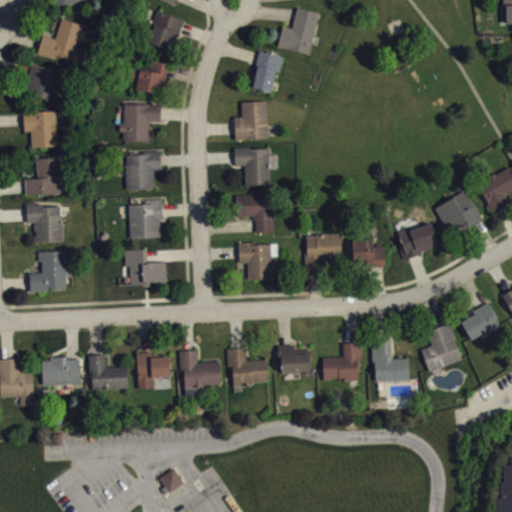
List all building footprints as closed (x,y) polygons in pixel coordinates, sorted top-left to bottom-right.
[(54,0),(76,0),(59,9),(54,0)] [(181,0),(149,0),(178,11),(181,0)] [(502,0),(511,0),(511,21),(505,22),(505,16),(501,16),(500,6),(503,5),(502,0)] [(296,6),(295,13),(291,27),(282,24),(277,44),(308,52),(318,12),(296,6)] [(184,18),(156,9),(153,21),(156,22),(152,33),(150,32),(147,42),(168,48),(174,33),(179,34),(182,25),(184,18)] [(61,17),(54,38),(42,34),(39,44),(36,53),(54,58),(55,55),(78,62),(82,49),(76,47),(83,24),(61,17)] [(258,49),(256,56),(251,77),(254,78),(252,86),(271,90),(276,70),(279,71),(283,55),(258,49)] [(147,69),(149,59),(168,63),(166,71),(164,81),(158,80),(155,92),(130,87),(132,81),(123,79),(126,66),(135,68),(135,66),(147,69)] [(32,63),(30,71),(24,93),(59,101),(67,71),(32,63)] [(234,116),(234,126),(235,139),(268,137),(266,99),(240,100),(241,115),(234,116)] [(122,138),(122,131),(119,130),(119,121),(122,121),(123,102),(161,103),(160,112),(160,120),(149,119),(148,139),(122,138)] [(23,110),(23,118),(23,129),(30,129),(30,146),(56,145),(56,134),(57,134),(57,119),(55,120),(55,109),(23,110)] [(234,147),(234,155),(234,164),(243,164),(244,185),(270,184),(270,168),(278,167),(277,153),(269,154),(268,147),(250,148),(250,146),(234,147)] [(124,162),(125,188),(154,187),(153,168),(160,168),(159,158),(159,150),(128,151),(128,153),(126,153),(126,162),(124,162)] [(58,156),(36,157),(37,177),(24,177),(24,185),(25,193),(60,191),(58,156)] [(492,212),(475,182),(493,171),(494,173),(507,166),(511,173),(511,188),(506,192),(511,201),(501,207),(492,212)] [(434,207),(450,234),(469,223),(471,225),(476,222),(482,218),(473,203),(472,204),(463,188),(450,195),(451,196),(434,207)] [(235,194),(269,192),(270,211),(273,211),(274,230),(256,231),(255,224),(255,218),(253,218),(252,215),(236,215),(235,194)] [(127,203),(129,237),(160,235),(159,217),(163,217),(162,207),(162,197),(144,198),(144,202),(127,203)] [(26,200),(36,200),(36,202),(42,202),(42,205),(59,204),(59,213),(62,213),(63,239),(61,239),(44,240),(43,240),(34,240),(34,234),(35,234),(35,229),(34,229),(33,223),(35,223),(35,221),(27,221),(26,213),(26,200)] [(403,258),(413,254),(420,252),(419,250),(439,243),(430,218),(396,230),(400,241),(397,242),(403,258)] [(305,234),(306,252),(304,252),(305,269),(314,268),(324,268),(324,259),(342,258),(341,231),(314,232),(314,234),(305,234)] [(384,264),(376,265),(353,266),(351,234),(371,233),(371,245),(383,245),(384,264)] [(237,241),(238,251),(238,261),(246,261),(247,278),(272,277),(271,255),(277,255),(277,241),(256,242),(256,240),(237,241)] [(146,248),(124,249),(125,264),(128,264),(129,283),(141,283),(141,284),(149,284),(149,281),(152,281),(154,281),(166,280),(165,260),(147,261),(146,254),(146,248)] [(37,250),(37,260),(41,260),(41,271),(29,272),(30,281),(30,290),(48,289),(48,286),(66,285),(65,249),(37,250)] [(500,293),(511,314),(511,286),(507,289),(500,293)] [(457,318),(470,339),(484,330),(486,334),(500,325),(495,316),(496,315),(487,300),(481,304),(457,318)] [(419,348),(428,370),(462,357),(448,322),(436,326),(426,330),(431,344),(419,348)] [(375,379),(409,377),(408,356),(392,357),(391,354),(389,354),(388,339),(379,339),(369,340),(370,359),(374,358),(375,379)] [(323,356),(323,380),(331,379),(331,377),(336,377),(336,379),(359,379),(358,371),(358,368),(358,358),(362,358),(361,341),(350,342),(342,342),(343,355),(323,356)] [(276,344),(284,343),(294,343),(294,348),(309,347),(310,368),(300,369),(300,371),(281,372),(280,359),(277,359),(276,344)] [(225,347),(237,346),(245,346),(246,359),(266,358),(267,380),(253,381),(253,384),(233,385),(232,376),(230,377),(229,364),(226,364),(225,347)] [(178,349),(187,349),(196,348),(196,362),(219,360),(220,382),(203,383),(203,386),(193,386),(194,394),(184,395),(183,379),(182,379),(181,366),(179,366),(178,349)] [(135,351),(137,386),(154,385),(153,376),(171,375),(169,355),(158,355),(158,352),(151,353),(150,350),(143,351),(135,351)] [(88,353),(89,371),(91,371),(92,388),(128,386),(127,365),(105,366),(104,352),(96,353),(88,353)] [(41,359),(42,383),(80,382),(80,358),(73,358),(66,358),(66,355),(49,356),(49,359),(41,359)] [(0,357),(0,395),(19,394),(20,404),(33,404),(32,370),(21,370),(20,356),(7,357),(0,357)] [(511,511),(511,455),(509,455),(510,464),(502,464),(503,480),(499,480),(500,496),(497,497),(497,511),(511,511)] [(173,465),(159,475),(170,490),(184,480),(173,465)] [(186,490),(177,474),(162,483),(171,499),(186,490)]
